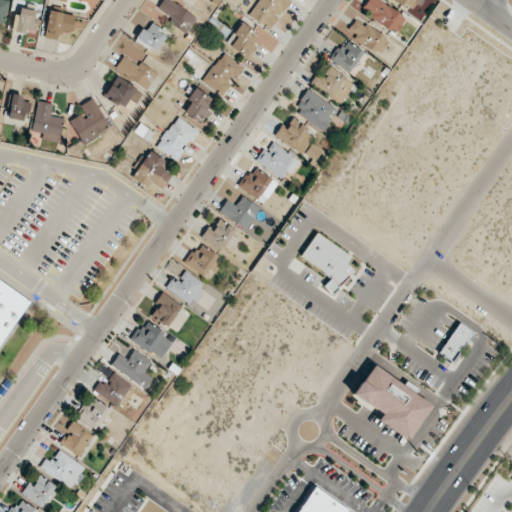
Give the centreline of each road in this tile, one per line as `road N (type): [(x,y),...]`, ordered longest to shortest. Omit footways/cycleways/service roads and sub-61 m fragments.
road 1 (residential): [(333,0),(0,471)]
road 2 (residential): [(126,0),(72,69),(0,61)]
road 3 (secondary): [(427,511),(511,397)]
